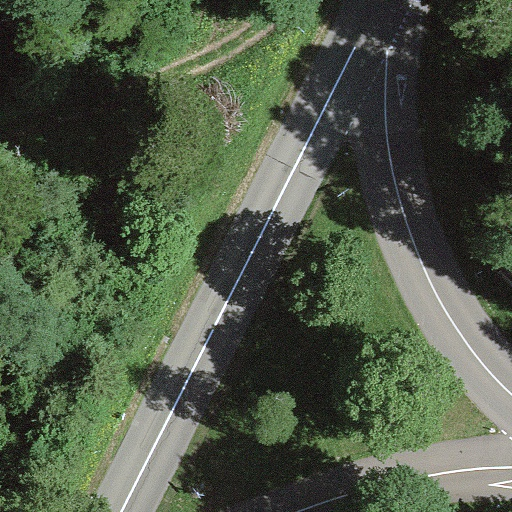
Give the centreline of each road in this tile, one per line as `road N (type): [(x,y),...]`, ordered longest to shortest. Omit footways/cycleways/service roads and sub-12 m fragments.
road 1 (secondary): [(376,2),(121,511)]
road 2 (tertiary): [(511,393),(465,340),(415,252),(386,135),(376,2)]
road 3 (tertiary): [(511,468),(403,478),(294,511)]
